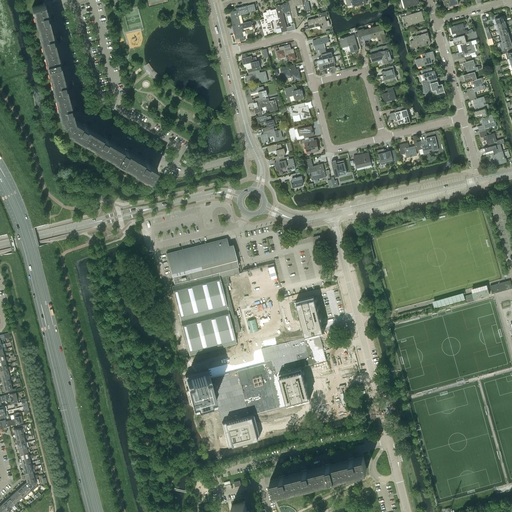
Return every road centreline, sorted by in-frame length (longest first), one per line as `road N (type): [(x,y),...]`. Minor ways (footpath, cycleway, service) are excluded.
road 1 (primary): [(100,511),(33,240),(0,161)]
road 2 (primary): [(0,187),(90,511)]
road 3 (residential): [(59,0),(83,113),(182,172),(255,154)]
road 4 (unclassified): [(388,441),(331,214)]
road 5 (unknown): [(250,487),(225,491),(221,470),(355,434),(371,446)]
road 6 (tertiary): [(331,214),(479,179)]
road 7 (unclassified): [(261,484),(258,474),(388,441)]
road 8 (residential): [(313,83),(364,69),(383,137)]
road 9 (residential): [(383,137),(329,149),(313,83)]
road 10 (residential): [(313,83),(295,35),(226,52)]
